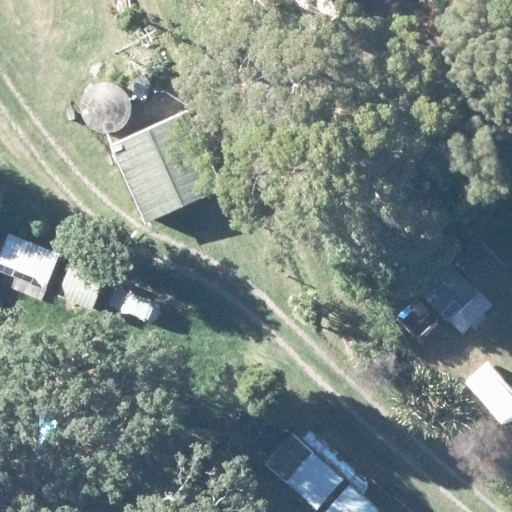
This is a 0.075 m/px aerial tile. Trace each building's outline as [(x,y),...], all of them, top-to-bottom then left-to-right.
[(117,150),(152,223),(230,185),(194,112),(117,150)] [(10,273),(45,284),(56,246),(23,236),(10,273)] [(460,267),(485,292),(511,268),(486,242),(460,267)] [(455,321),(485,292),(460,267),(431,296),(455,321)] [(511,384),(488,358),(462,382),(506,431),(511,426),(511,384)]
